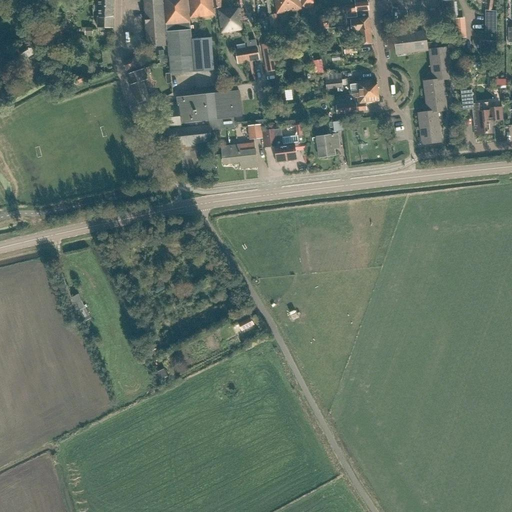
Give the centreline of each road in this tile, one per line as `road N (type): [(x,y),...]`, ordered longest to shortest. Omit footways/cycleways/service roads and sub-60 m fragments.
road 1 (unclassified): [(192,205),(269,320),(375,511)]
road 2 (tertiary): [(192,205),(511,166)]
road 3 (residential): [(117,0),(127,93),(174,185)]
road 4 (tertiary): [(0,247),(192,205)]
road 5 (residential): [(410,139),(406,119),(389,106),(377,0)]
